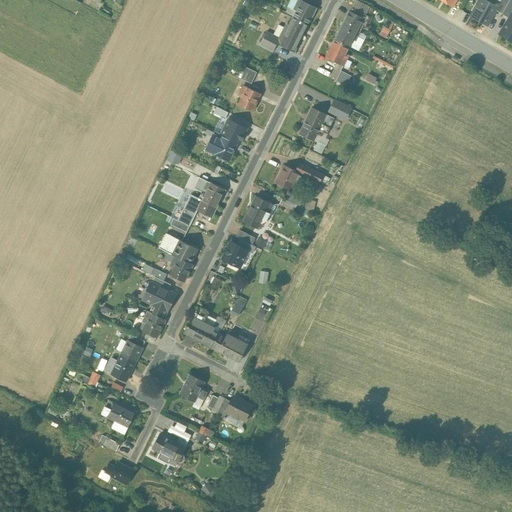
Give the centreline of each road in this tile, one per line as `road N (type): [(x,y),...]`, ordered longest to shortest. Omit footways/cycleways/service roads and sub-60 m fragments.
road 1 (residential): [(336,0),(166,340)]
road 2 (track): [(218,511),(271,394),(232,376)]
road 3 (secondary): [(511,65),(403,2)]
road 4 (residential): [(166,340),(145,394),(158,391),(176,344)]
